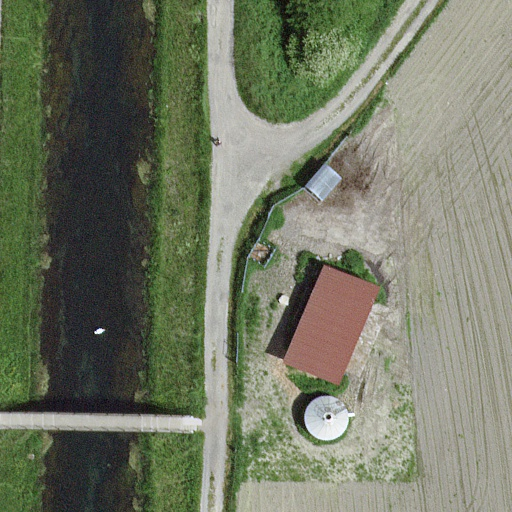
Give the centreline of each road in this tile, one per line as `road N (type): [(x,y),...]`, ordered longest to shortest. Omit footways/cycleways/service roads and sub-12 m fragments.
road 1 (unclassified): [(225,145),(211,511)]
road 2 (unclassified): [(425,0),(314,132),(271,147),(225,145)]
road 3 (unclassified): [(225,145),(220,0)]
